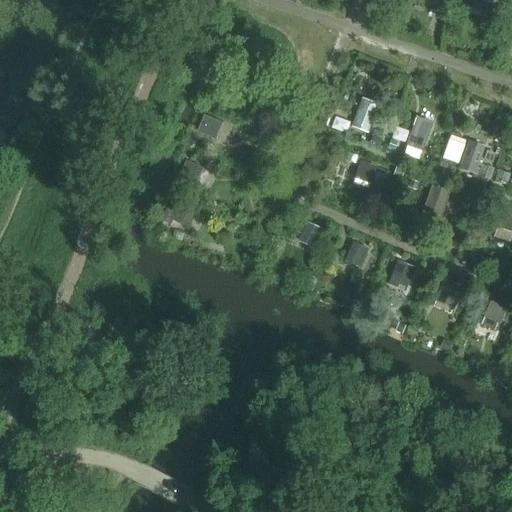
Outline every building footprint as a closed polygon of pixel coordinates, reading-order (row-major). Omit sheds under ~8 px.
[(478,0),(477,9),(493,11),(494,0),(478,0)] [(346,131),(383,149),(397,120),(360,102),(346,131)] [(202,131),(226,143),(234,125),(210,114),(202,131)] [(409,145),(427,150),(436,121),(418,116),(409,145)] [(452,138),(447,154),(460,158),(466,143),(452,138)] [(479,175),(488,146),(470,140),(460,169),(479,175)] [(363,160),(356,181),(371,186),(378,164),(363,160)] [(444,216),(452,190),(433,184),(425,210),(444,216)] [(484,200),(459,190),(448,216),(473,226),(484,200)] [(164,218),(191,227),(197,210),(170,201),(164,218)] [(511,230),(511,213),(507,212),(502,227),(511,230)] [(300,240),(315,246),(323,227),(308,221),(300,240)] [(354,241),(347,262),(365,267),(371,247),(354,241)] [(399,260),(391,285),(409,291),(417,266),(399,260)] [(445,281),(437,301),(456,308),(464,288),(445,281)] [(492,300),(480,332),(495,338),(508,306),(492,300)]
